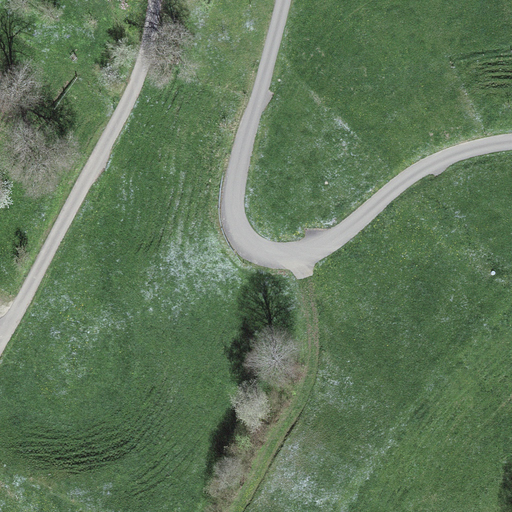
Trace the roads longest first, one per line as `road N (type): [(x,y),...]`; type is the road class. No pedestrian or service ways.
road 1 (unclassified): [(283,0),(233,202),(239,231),(255,249),(276,256),(322,246),(431,163),(511,141)]
road 2 (unclassified): [(0,340),(110,136),(154,0)]
